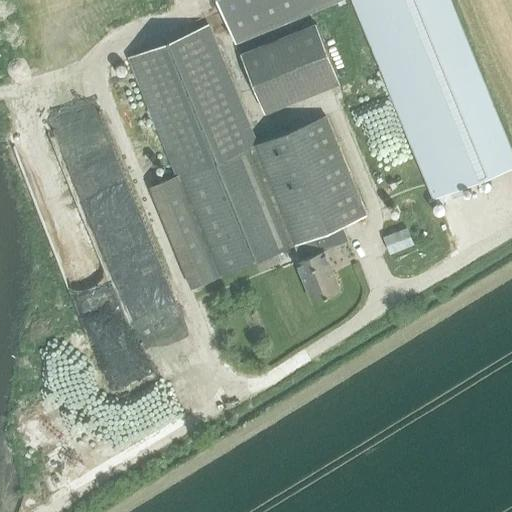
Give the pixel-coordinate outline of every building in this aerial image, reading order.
[(355,0),(434,192),(511,161),(446,0),(216,0),(235,45),(343,0),(355,0)] [(340,84),(315,23),(239,54),(264,115),(340,84)] [(221,276),(221,275),(299,243),(305,258),(296,261),(313,303),(340,292),(323,251),(348,241),(342,225),(365,216),(324,116),(257,143),(209,25),(126,58),(175,176),(149,187),(190,289),(221,276)] [(93,151),(113,142),(102,118),(82,128),(93,151)] [(406,227),(381,238),(389,255),(413,244),(406,227)]
